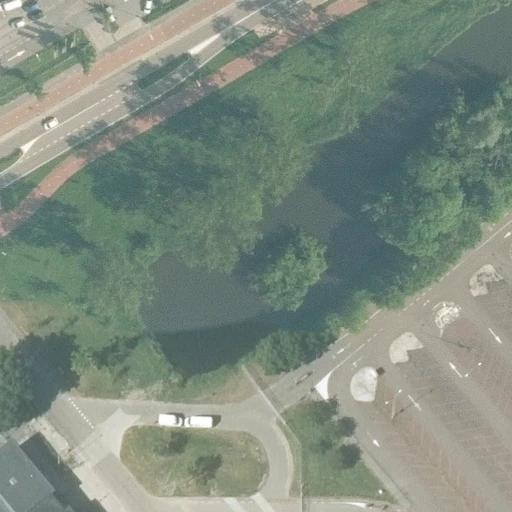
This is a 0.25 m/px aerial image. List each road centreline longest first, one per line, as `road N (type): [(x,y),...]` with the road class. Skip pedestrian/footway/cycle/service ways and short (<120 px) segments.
road 1 (secondary): [(0,179),(157,86),(248,10)]
road 2 (secondary): [(248,10),(0,149)]
road 3 (unclassified): [(146,511),(0,337)]
